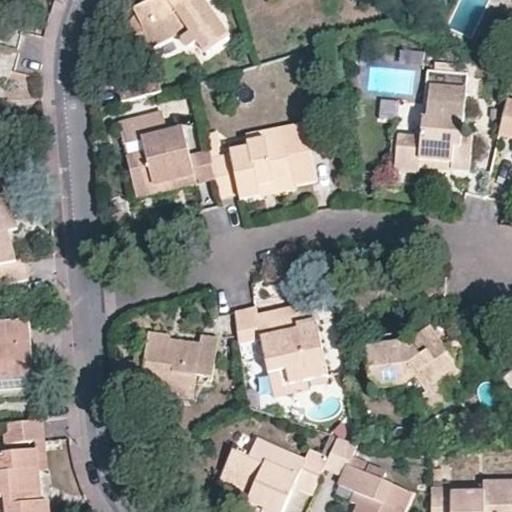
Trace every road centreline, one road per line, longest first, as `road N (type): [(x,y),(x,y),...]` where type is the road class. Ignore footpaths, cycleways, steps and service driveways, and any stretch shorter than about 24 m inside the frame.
road 1 (residential): [(92,302),(354,230),(511,246)]
road 2 (residential): [(98,0),(75,72),(92,302)]
road 3 (residential): [(92,302),(100,441),(119,511)]
